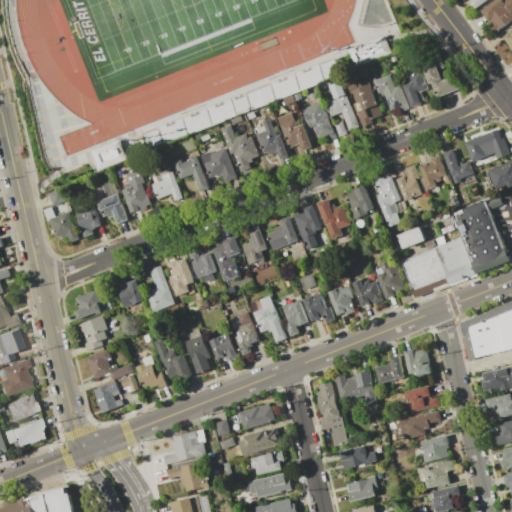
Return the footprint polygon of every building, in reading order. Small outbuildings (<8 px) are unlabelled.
[(486,0),(475,8),(469,0),(486,0)] [(480,12),(496,0),(502,0),(503,1),(504,0),(511,0),(511,11),(511,12),(511,13),(511,20),(495,32),(480,12)] [(511,30),(502,36),(511,52),(511,30)] [(347,49),(354,67),(389,52),(382,35),(347,49)] [(437,97),(431,82),(429,83),(421,61),(439,54),(444,67),(438,70),(442,79),(450,75),(455,90),(437,97)] [(338,78),(334,61),(280,77),(282,84),(252,92),(255,102),(338,78)] [(403,85),(409,83),(406,76),(421,70),(428,89),(421,91),(424,101),(421,102),(422,103),(411,107),(403,85)] [(373,80),(390,74),(395,87),(400,85),(409,109),(400,112),(399,107),(390,110),(383,91),(378,93),(373,80)] [(359,125),(349,129),(342,112),(331,116),(326,103),(335,99),(330,86),(342,81),(347,94),(359,125)] [(370,84),(383,115),(373,119),(374,122),(369,124),(368,122),(362,124),(354,104),(359,102),(354,92),(351,93),(347,84),(355,81),(359,89),(370,84)] [(301,109),(321,101),(325,111),(326,111),(337,137),(328,140),(326,136),(318,139),(313,126),(309,128),(301,109)] [(277,118),(291,112),(297,126),(303,124),(312,146),(302,150),(299,143),(291,147),(290,144),(288,144),(277,118)] [(256,134),(258,133),(256,129),(264,126),(262,122),(270,119),(276,135),(280,134),(288,155),(280,159),(277,152),(269,155),(268,151),(264,153),(256,134)] [(342,120),(347,133),(339,137),(334,123),(342,120)] [(221,128),(231,124),(236,137),(246,133),(248,138),(251,136),(259,156),(252,158),(253,161),(249,163),(252,171),(242,174),(234,153),(231,154),(221,128)] [(465,142),(500,128),(511,154),(498,159),(495,152),(473,161),(465,142)] [(225,147),(237,177),(225,182),(222,175),(216,177),(215,176),(209,178),(200,155),(209,151),(210,153),(225,147)] [(443,153),(452,149),(457,162),(460,161),(461,163),(469,160),(474,174),(473,174),(475,179),(462,185),(461,181),(455,183),(443,153)] [(419,165),(430,161),(429,158),(439,154),(446,174),(440,176),(441,180),(436,182),(437,185),(428,189),(419,165)] [(196,155),(209,188),(200,191),(193,173),(180,179),(173,161),(180,158),(182,163),(190,160),(189,158),(196,155)] [(96,160),(106,156),(109,166),(99,170),(96,160)] [(487,171),(511,160),(511,185),(509,187),(508,185),(495,190),(487,171)] [(396,179),(408,174),(405,168),(414,164),(419,177),(416,178),(422,194),(405,201),(396,179)] [(129,182),(123,185),(120,186),(114,170),(123,167),(125,173),(129,182)] [(122,190),(124,189),(123,185),(129,182),(125,173),(138,168),(143,182),(141,183),(145,195),(147,194),(151,205),(146,207),(147,209),(138,212),(143,224),(137,226),(133,214),(132,215),(122,190)] [(172,171),(183,198),(174,201),(171,193),(157,199),(150,184),(162,179),(160,175),(172,171)] [(391,176),(401,200),(394,202),(398,212),(397,212),(401,223),(397,225),(396,224),(388,227),(376,195),(379,194),(373,180),(383,176),(384,179),(391,176)] [(112,179),(127,220),(117,223),(114,216),(110,217),(108,214),(103,216),(97,201),(101,200),(95,185),(112,179)] [(364,185),(373,209),(366,211),(367,213),(359,217),(360,219),(355,221),(345,195),(351,192),(351,190),(364,185)] [(454,194),(459,205),(452,208),(448,197),(454,194)] [(317,203),(328,199),(330,205),(334,204),(335,207),(343,204),(350,225),(339,229),(342,235),(331,239),(317,203)] [(476,273),(462,236),(452,212),(485,200),(494,223),(504,247),(509,260),(476,273)] [(68,211),(79,239),(71,242),(69,236),(62,238),(61,235),(57,237),(50,219),(47,220),(43,209),(52,205),(56,216),(68,211)] [(75,212),(93,205),(102,225),(92,229),(94,233),(85,237),(75,212)] [(313,205),(322,228),(317,231),(317,233),(313,234),(318,245),(306,250),(293,216),(301,213),(300,211),(305,210),(304,208),(313,205)] [(289,216),(298,240),(273,250),(267,234),(274,231),(273,228),(281,224),(280,220),(289,216)] [(440,229),(453,224),(454,229),(442,234),(440,229)] [(259,226),(267,249),(261,251),(265,261),(258,263),(258,261),(249,264),(242,245),(249,242),(247,239),(251,237),(248,230),(259,226)] [(398,235),(420,226),(425,240),(403,248),(398,235)] [(212,249),(216,247),(215,244),(222,241),(233,236),(240,252),(230,256),(233,263),(227,265),(227,268),(236,264),(241,276),(231,280),(230,277),(224,279),(212,249)] [(449,284),(476,273),(462,236),(434,247),(449,284)] [(424,243),(432,240),(434,245),(426,248),(424,243)] [(414,298),(449,284),(434,247),(400,261),(414,298)] [(208,252),(215,271),(211,273),(213,278),(204,282),(202,276),(197,278),(188,254),(197,250),(199,255),(201,254),(201,255),(208,252)] [(184,258),(193,282),(186,285),(189,292),(175,297),(164,269),(169,267),(167,262),(176,259),(177,261),(184,258)] [(374,269),(381,267),(379,264),(387,261),(390,267),(396,265),(406,289),(394,294),(395,295),(387,299),(374,269)] [(159,265),(174,304),(153,312),(144,291),(155,287),(149,272),(152,271),(151,268),(159,265)] [(0,293),(0,269),(8,267),(11,275),(0,279),(0,283),(3,292),(0,293)] [(299,278),(312,273),(316,285),(304,290),(299,278)] [(135,279),(144,301),(125,308),(115,282),(124,279),(126,283),(135,279)] [(352,282),(361,279),(362,282),(367,280),(369,283),(375,281),(383,300),(373,304),(372,301),(362,305),(352,282)] [(328,292),(342,286),(342,288),(349,285),(353,297),(350,298),(356,311),(345,315),(344,312),(338,315),(328,292)] [(75,298),(101,288),(106,300),(98,303),(102,312),(79,321),(75,311),(79,309),(75,298)] [(304,299),(321,292),(326,308),(330,307),(335,320),(325,323),(323,318),(320,319),(320,318),(312,321),(304,299)] [(270,296),(287,338),(277,342),(272,331),(269,332),(268,329),(262,332),(250,302),(260,298),(260,300),(270,296)] [(0,299),(2,299),(9,316),(18,313),(22,325),(7,330),(6,327),(3,328),(2,326),(0,326),(0,299)] [(195,302),(201,300),(203,306),(197,308),(195,302)] [(299,300),(308,322),(297,326),(300,333),(290,337),(285,324),(289,322),(283,307),(299,300)] [(459,322),(511,301),(511,349),(467,359),(459,322)] [(197,312),(205,309),(207,316),(200,319),(197,312)] [(248,311),(260,340),(252,344),(253,345),(250,347),(252,352),(243,355),(231,328),(233,327),(231,321),(236,318),(236,316),(248,311)] [(79,324),(103,315),(108,329),(104,330),(107,338),(101,341),(103,345),(88,351),(84,343),(87,342),(85,336),(84,336),(79,324)] [(180,320),(186,333),(178,336),(173,323),(180,320)] [(0,334),(17,328),(24,347),(12,352),(14,359),(0,364),(0,334)] [(210,340),(228,333),(238,358),(229,361),(227,355),(217,359),(210,340)] [(185,341),(201,335),(210,358),(207,359),(210,368),(198,373),(185,341)] [(154,341),(162,338),(166,347),(172,345),(177,356),(183,354),(191,376),(181,380),(179,374),(169,378),(154,341)] [(404,351),(413,350),(413,351),(427,348),(432,373),(416,377),(415,373),(409,374),(404,351)] [(86,357),(108,349),(111,357),(107,359),(110,367),(116,365),(117,368),(131,363),(134,371),(112,380),(110,374),(95,380),(86,357)] [(379,383),(375,367),(392,363),(390,358),(399,355),(404,377),(379,383)] [(5,397),(0,384),(0,381),(5,380),(1,368),(28,358),(31,367),(26,369),(29,376),(30,375),(32,380),(30,381),(33,386),(5,397)] [(135,367),(150,360),(155,374),(161,372),(166,385),(158,388),(157,385),(151,388),(150,385),(143,387),(135,367)] [(482,373),(511,365),(511,389),(491,394),(490,390),(484,391),(481,381),(484,380),(482,373)] [(336,377),(345,375),(346,379),(356,376),(355,374),(371,370),(374,384),(373,384),(378,406),(368,408),(365,395),(355,397),(356,401),(348,403),(348,399),(341,400),(336,377)] [(119,379),(133,374),(139,389),(132,392),(131,391),(128,392),(127,388),(123,390),(119,379)] [(94,389),(115,381),(120,393),(114,396),(115,401),(121,399),(123,405),(103,413),(94,389)] [(332,381),(335,393),(334,393),(338,409),(339,409),(340,416),(342,415),(348,439),(340,441),(337,430),(328,432),(327,429),(322,430),(321,424),(318,424),(317,421),(324,419),(324,416),(322,417),(316,392),(320,391),(319,385),(332,381)] [(410,414),(405,392),(428,386),(431,397),(437,396),(440,406),(410,414)] [(12,422),(6,405),(14,401),(14,400),(31,393),(34,401),(35,400),(37,403),(38,402),(42,411),(12,422)] [(485,399),(510,393),(511,400),(511,399),(511,414),(490,420),(485,399)] [(245,430),(239,412),(258,406),(258,407),(270,403),(275,421),(245,430)] [(401,419),(438,410),(441,421),(429,424),(430,428),(424,429),(425,434),(406,439),(401,419)] [(3,432),(11,429),(11,430),(42,418),(47,429),(43,431),(47,440),(30,446),(29,444),(20,447),(17,440),(8,444),(3,432)] [(215,422),(226,420),(230,433),(218,436),(215,422)] [(500,423),(511,420),(511,442),(497,446),(495,437),(500,435),(499,432),(502,432),(500,423)] [(241,456),(237,441),(245,439),(245,435),(265,430),(265,431),(271,430),(271,428),(277,427),(282,445),(241,456)] [(166,464),(164,456),(174,453),(171,442),(174,441),(173,436),(203,429),(205,442),(203,443),(206,455),(166,464)] [(421,441),(446,435),(449,450),(447,450),(449,457),(425,462),(423,455),(425,455),(421,441)] [(219,442),(232,437),(235,445),(222,450),(219,442)] [(365,445),(366,453),(369,452),(372,465),(359,468),(358,465),(344,469),(340,451),(365,445)] [(511,466),(502,469),(501,460),(502,460),(502,457),(503,456),(502,450),(511,447),(511,466)] [(251,458),(282,451),(285,461),(281,462),(283,469),(258,475),(257,471),(255,471),(254,468),(252,468),(250,462),(252,462),(251,458)] [(427,489),(423,471),(440,467),(439,463),(452,460),(454,470),(448,472),(451,483),(427,489)] [(222,463),(228,462),(233,480),(227,481),(222,463)] [(167,469),(196,463),(198,472),(206,470),(208,479),(206,480),(208,487),(186,492),(185,486),(182,487),(180,476),(169,478),(167,469)] [(401,469),(411,468),(413,479),(402,481),(401,469)] [(376,473),(386,471),(389,483),(379,485),(376,473)] [(503,475),(511,472),(511,494),(511,495),(510,490),(507,491),(503,475)] [(249,481),(284,473),(286,480),(289,479),(292,489),(288,490),(288,491),(258,498),(258,497),(252,498),(251,490),(249,490),(247,483),(249,482),(249,481)] [(351,501),(347,483),(368,479),(368,477),(375,475),(378,489),(374,490),(376,496),(351,501)] [(433,491),(458,485),(460,495),(451,497),(451,499),(453,499),(454,503),(455,503),(456,509),(443,511),(434,511),(431,498),(434,497),(433,491)] [(0,511),(0,510),(45,492),(66,487),(67,493),(70,493),(71,498),(73,497),(76,511),(0,511)] [(171,511),(169,502),(205,494),(209,511),(171,511)] [(256,511),(255,506),(290,498),(292,503),(294,503),(296,511),(256,511)] [(225,511),(224,504),(230,503),(232,511),(225,511)]
